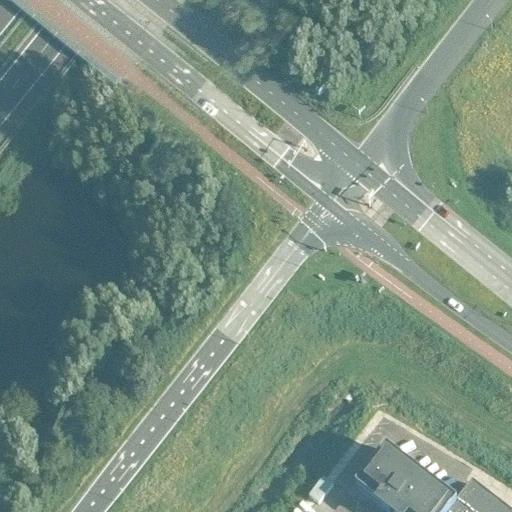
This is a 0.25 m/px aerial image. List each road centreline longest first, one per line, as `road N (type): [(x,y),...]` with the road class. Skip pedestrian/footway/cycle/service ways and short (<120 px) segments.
road 1 (motorway): [(88,511),(330,205)]
road 2 (tertiary): [(79,0),(330,205)]
road 3 (tertiary): [(354,170),(155,0)]
road 4 (tertiary): [(330,205),(511,348)]
road 5 (motorway): [(354,170),(486,0)]
road 6 (tertiary): [(511,291),(354,170)]
road 7 (motorway): [(0,103),(84,0)]
